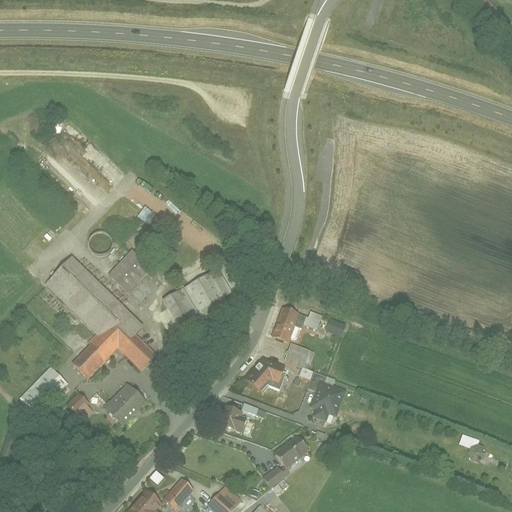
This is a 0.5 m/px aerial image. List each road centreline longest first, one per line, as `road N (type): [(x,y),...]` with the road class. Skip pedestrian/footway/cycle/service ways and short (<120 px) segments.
road 1 (residential): [(112,511),(225,380),(270,299),(299,204),(291,139),(296,99),(337,0)]
road 2 (primary): [(0,31),(153,36),(287,55),(511,119)]
road 3 (track): [(0,73),(169,81),(234,100)]
